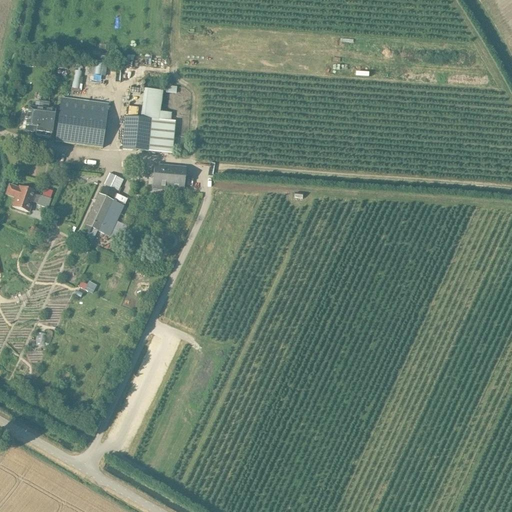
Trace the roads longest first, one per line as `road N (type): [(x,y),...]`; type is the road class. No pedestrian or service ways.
road 1 (unclassified): [(157,511),(0,421)]
road 2 (track): [(179,0),(174,66),(195,90),(192,164)]
